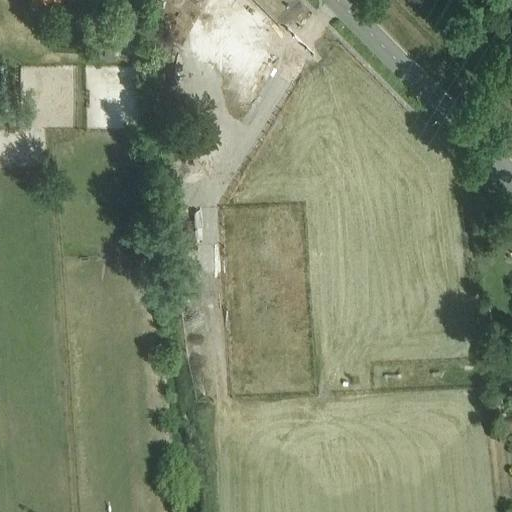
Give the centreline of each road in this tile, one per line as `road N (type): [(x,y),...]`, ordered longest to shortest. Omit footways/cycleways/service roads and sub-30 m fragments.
road 1 (tertiary): [(511,179),(335,0)]
road 2 (residential): [(422,0),(511,90)]
